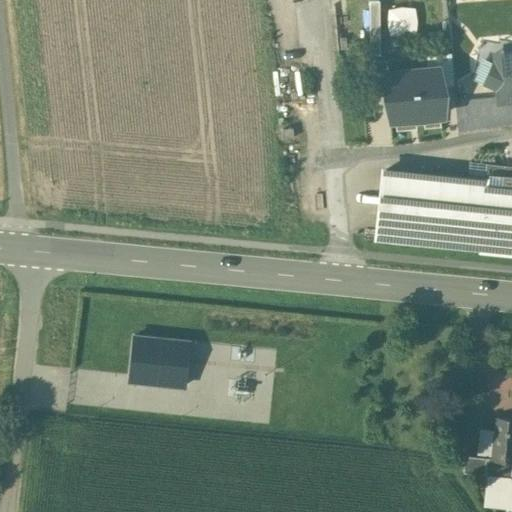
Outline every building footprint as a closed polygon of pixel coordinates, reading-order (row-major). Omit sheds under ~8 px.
[(498,82),(499,100),(511,99),(511,52),(503,53),(503,62),(494,63),(487,77),(498,82)] [(404,89),(389,90),(391,110),(406,109),(404,89)] [(389,90),(356,93),(361,145),(394,142),(391,110),(389,90)] [(291,127),(281,128),(282,138),(292,137),(291,127)] [(384,177),(511,189),(511,165),(486,163),(484,177),(385,167),(384,177)] [(511,189),(384,177),(378,237),(511,250),(511,189)] [(189,342),(133,336),(128,379),(184,385),(189,342)] [(511,417),(495,416),(491,457),(491,458),(511,461),(511,460),(511,417)] [(491,457),(464,454),(462,472),(486,474),(506,476),(510,476),(511,461),(491,458),(491,457)] [(506,476),(486,474),(484,485),(504,487),(506,476)]
